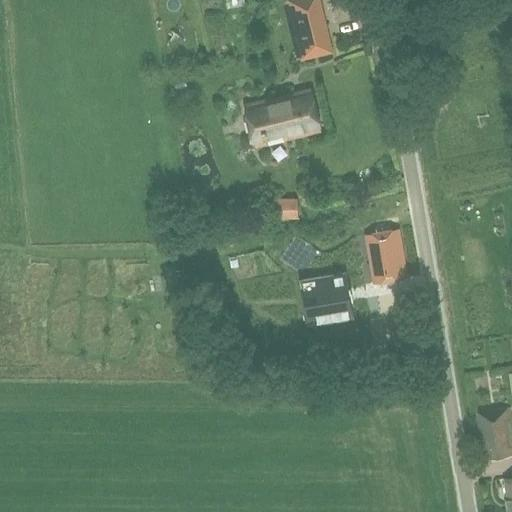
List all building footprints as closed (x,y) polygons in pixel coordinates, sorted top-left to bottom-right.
[(299,59),(331,51),(318,0),(290,0),(284,2),(299,59)] [(334,0),(339,19),(351,16),(346,0),(334,0)] [(233,42),(234,55),(258,53),(257,40),(233,42)] [(289,139),(322,131),(312,88),(279,96),(289,139)] [(279,96),(245,104),(255,147),(289,139),(279,96)] [(297,218),(297,199),(273,198),(272,218),(297,218)] [(374,283),(407,278),(399,230),(365,236),(374,283)] [(356,273),(316,280),(323,317),(361,310),(359,294),(356,273)] [(483,460),(511,455),(511,434),(508,407),(477,412),(483,460)]
